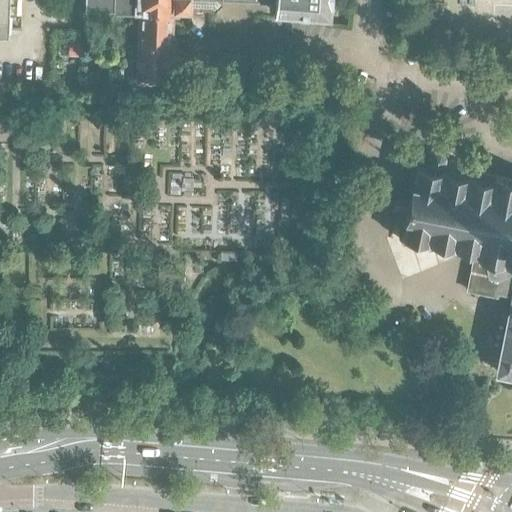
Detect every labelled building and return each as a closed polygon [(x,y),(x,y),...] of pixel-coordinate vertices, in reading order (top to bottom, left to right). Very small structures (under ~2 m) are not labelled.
[(273,0),(276,0),(275,0),(84,0),(84,10),(86,10),(86,9),(140,11),(138,80),(174,81),(176,44),(170,44),(172,8),(177,8),(177,7),(185,7),(186,3),(214,5),(220,0),(273,0)] [(275,0),(276,0),(275,11),(329,15),(330,0),(275,0)] [(68,45),(68,56),(80,56),(80,46),(68,45)] [(123,70),(108,69),(108,81),(123,81),(123,70)] [(463,255),(472,257),(511,265),(511,178),(479,172),(478,177),(471,176),(471,174),(469,173),(469,176),(446,171),(446,169),(445,169),(447,158),(443,151),(436,150),(429,154),(420,152),(417,163),(416,163),(415,165),(413,165),(413,166),(415,167),(412,183),(410,182),(409,184),(412,185),(411,190),(401,188),(398,210),(406,212),(405,216),(403,216),(403,218),(405,218),(402,234),(400,234),(399,237),(402,237),(401,240),(404,240),(405,238),(429,243),(429,245),(431,246),(432,244),(454,248),(454,250),(457,251),(457,248),(464,250),(463,255)] [(511,265),(472,257),(466,289),(500,296),(501,292),(511,294),(511,298),(502,346),(499,346),(495,368),(511,371),(511,265)] [(158,280),(184,281),(184,262),(158,261),(158,280)]
